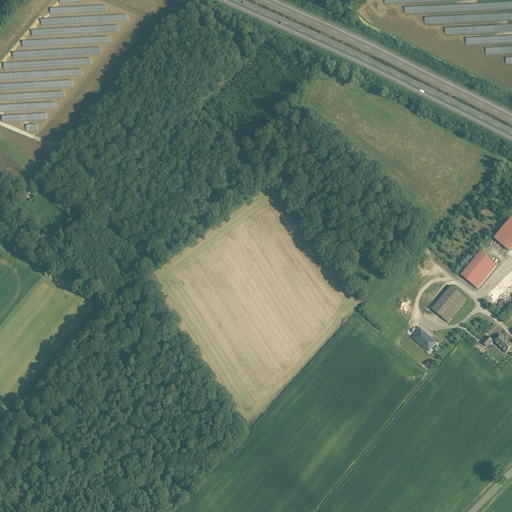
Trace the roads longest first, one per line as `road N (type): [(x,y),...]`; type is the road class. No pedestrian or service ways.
road 1 (motorway): [(227,0),(511,137)]
road 2 (motorway): [(511,118),(259,0)]
